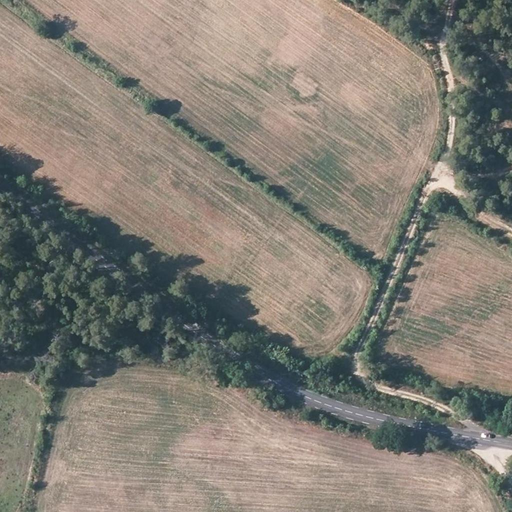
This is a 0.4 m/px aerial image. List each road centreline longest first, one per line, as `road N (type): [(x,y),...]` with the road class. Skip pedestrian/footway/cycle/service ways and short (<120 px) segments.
road 1 (tertiary): [(0,181),(272,377),(324,404),(483,439)]
road 2 (track): [(483,439),(459,414),(358,378),(354,361),(437,182),(452,120),(445,57),(455,0)]
